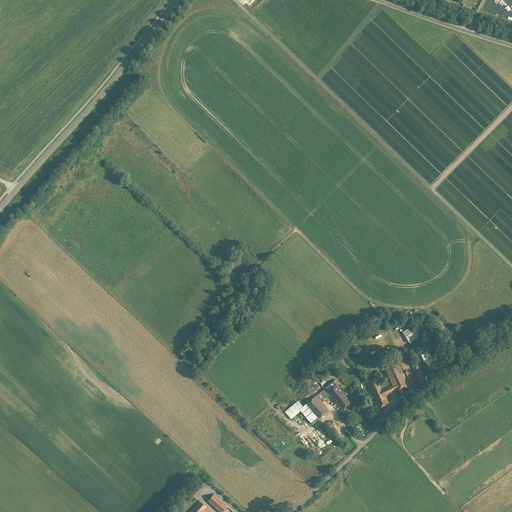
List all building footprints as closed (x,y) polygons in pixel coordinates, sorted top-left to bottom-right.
[(390,81),(409,100),(412,97),(406,91),(407,90),(404,87),(405,87),(402,85),(402,86),(393,77),(390,81)] [(410,327),(402,332),(409,343),(422,335),(421,332),(424,330),(422,326),(413,332),(410,327)] [(361,330),(353,337),(358,342),(366,335),(361,330)] [(358,342),(353,337),(347,343),(351,348),(358,342)] [(443,348),(425,361),(434,374),(452,361),(443,348)] [(398,363),(385,369),(390,380),(403,374),(398,363)] [(427,385),(419,366),(413,369),(421,388),(427,385)] [(390,381),(385,384),(380,375),(376,377),(386,397),(413,385),(407,371),(403,374),(390,380),(390,381)] [(386,397),(376,377),(365,382),(378,410),(389,404),(386,397)] [(336,380),(328,386),(331,390),(336,386),(337,386),(339,384),(336,380)] [(328,386),(306,405),(319,419),(328,411),(320,401),(328,394),(335,402),(338,398),(336,396),(342,392),(337,386),(336,386),(331,390),(328,386)] [(342,392),(336,396),(338,398),(335,402),(342,410),(351,403),(342,392)] [(297,402),(286,412),(291,418),(300,410),(302,408),(297,402)] [(319,419),(306,405),(302,408),(300,410),(312,425),(319,419)] [(340,436),(332,425),(328,428),(337,439),(340,436)] [(222,511),(227,507),(213,495),(208,501),(220,511),(222,511)] [(202,503),(193,511),(204,511),(208,508),(202,503)]
